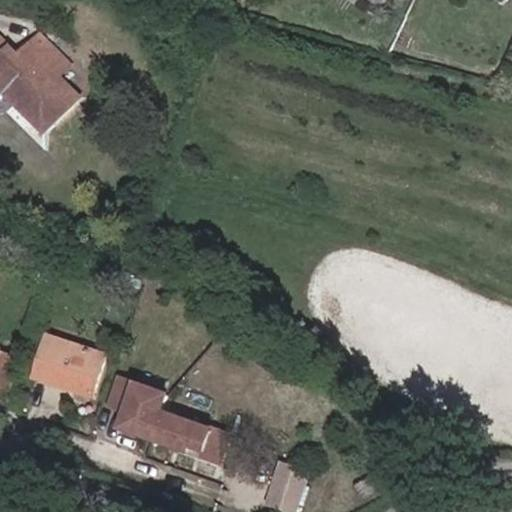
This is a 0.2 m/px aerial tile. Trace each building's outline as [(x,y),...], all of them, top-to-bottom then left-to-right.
[(38,79),(28,71),(3,48),(0,51),(0,101),(13,114),(19,109),(59,146),(92,110),(70,89),(80,78),(48,49),(36,63),(46,72),(38,79)] [(46,72),(36,63),(28,71),(38,79),(46,72)] [(109,372),(53,350),(36,391),(92,414),(109,372)] [(0,399),(4,401),(15,374),(0,367),(0,366),(1,365),(0,364),(0,399)] [(166,410),(120,392),(109,419),(126,426),(119,442),(184,468),(186,462),(200,468),(198,473),(215,480),(226,453),(208,447),(208,446),(159,428),(166,410)] [(281,461),(266,503),(292,511),(299,511),(313,472),(281,461)]
